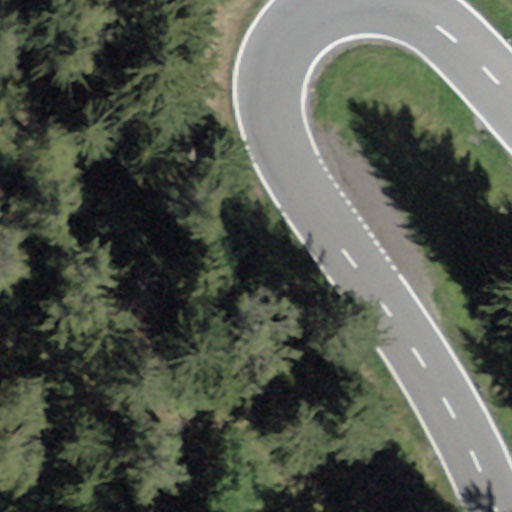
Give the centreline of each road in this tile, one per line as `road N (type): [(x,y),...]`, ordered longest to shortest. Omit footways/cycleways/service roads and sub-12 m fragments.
road 1 (tertiary): [(502,511),(464,425),(310,201),(278,139),(271,82),(286,37),(316,7),(340,0)]
road 2 (tertiary): [(358,0),(431,23),(511,98)]
